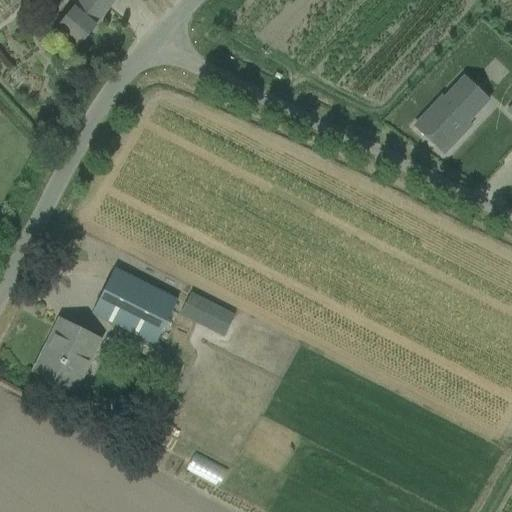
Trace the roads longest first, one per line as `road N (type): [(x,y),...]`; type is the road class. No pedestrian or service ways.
road 1 (unclassified): [(511,218),(143,40)]
road 2 (unclassified): [(0,279),(84,124),(143,40)]
